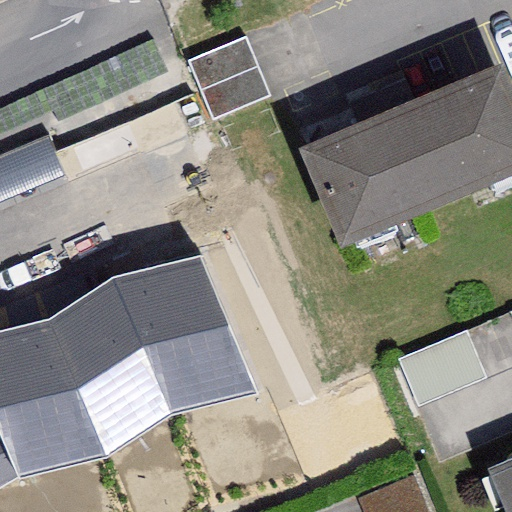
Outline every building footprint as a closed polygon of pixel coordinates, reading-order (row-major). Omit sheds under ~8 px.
[(244,36),(189,53),(207,111),(262,95),(244,36)] [(511,95),(502,71),(301,153),(339,244),(511,173),(511,95)] [(55,321),(0,336),(0,445),(13,477),(112,456),(176,414),(263,393),(208,257),(119,278),(55,321)] [(465,326),(394,355),(414,403),(484,374),(465,326)] [(0,445),(0,485),(13,477),(0,445)] [(511,511),(511,460),(489,470),(507,511),(511,511)]
